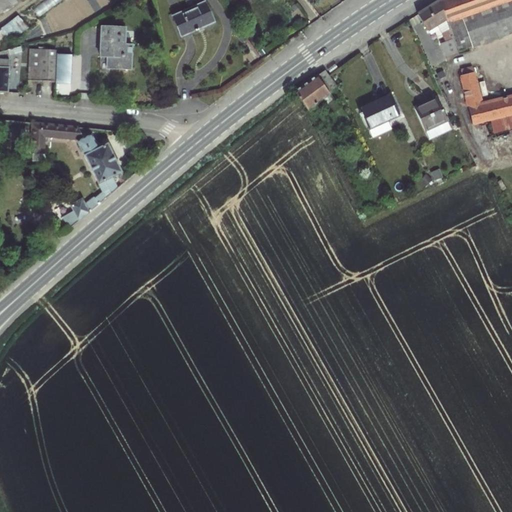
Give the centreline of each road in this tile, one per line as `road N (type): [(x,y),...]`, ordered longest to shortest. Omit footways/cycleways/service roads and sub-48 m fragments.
road 1 (secondary): [(192,146),(392,0)]
road 2 (secondary): [(29,285),(192,146)]
road 3 (residential): [(192,146),(156,124),(0,107)]
